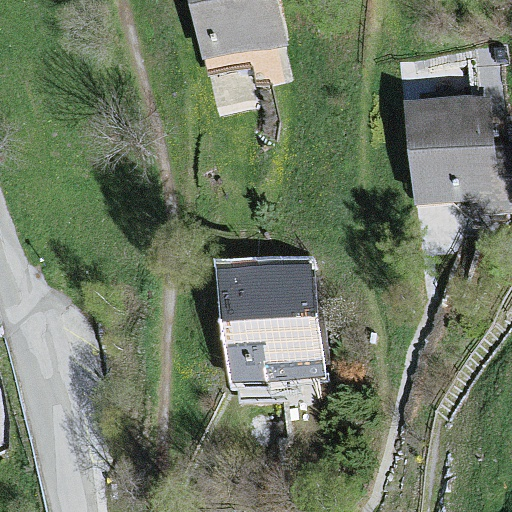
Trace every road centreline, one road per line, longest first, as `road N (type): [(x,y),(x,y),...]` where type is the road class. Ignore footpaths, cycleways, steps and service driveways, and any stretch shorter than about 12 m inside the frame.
road 1 (residential): [(0,208),(73,511)]
road 2 (unknown): [(357,511),(380,465),(396,383)]
